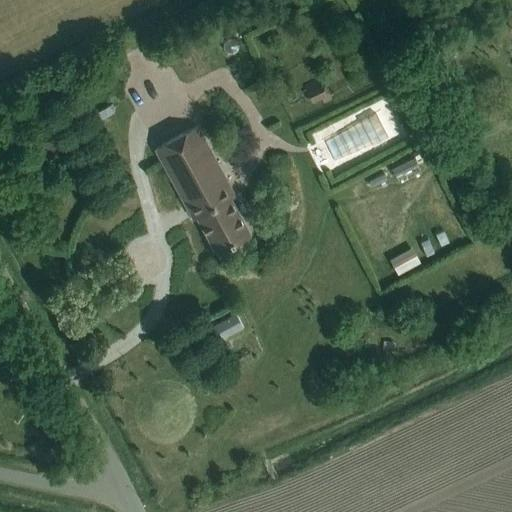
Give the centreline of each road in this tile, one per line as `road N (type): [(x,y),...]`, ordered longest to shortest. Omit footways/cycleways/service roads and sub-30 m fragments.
road 1 (unclassified): [(134,504),(0,277)]
road 2 (unclassified): [(0,478),(134,504)]
